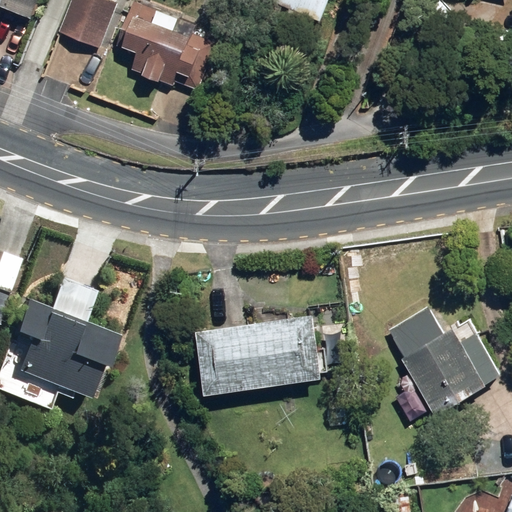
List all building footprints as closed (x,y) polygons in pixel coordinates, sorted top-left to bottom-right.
[(7,6),(40,20),(48,0),(0,0),(0,18),(1,19),(7,6)] [(75,0),(63,32),(105,48),(123,3),(115,0),(75,0)] [(307,13),(325,21),(335,0),(278,0),(295,7),(293,13),(305,18),(307,13)] [(180,82),(202,90),(221,44),(200,35),(199,39),(196,38),(201,26),(139,2),(122,47),(129,50),(130,47),(144,53),(137,70),(178,86),(180,82)] [(0,321),(24,255),(4,248),(0,259),(0,321)] [(22,362),(94,390),(107,354),(113,356),(123,328),(88,314),(99,285),(64,272),(53,302),(31,294),(21,320),(36,326),(22,362)] [(204,324),(214,386),(331,369),(328,343),(338,341),(336,324),(326,326),(323,307),(204,324)] [(440,315),(402,339),(410,351),(407,353),(420,374),(409,381),(422,400),(432,394),(443,410),(509,369),(482,327),(479,329),(471,318),(460,325),(459,323),(449,329),(440,315)] [(338,371),(340,389),(352,387),(348,369),(338,371)] [(332,406),(333,422),(349,422),(348,406),(332,406)] [(388,465),(390,478),(407,476),(405,463),(388,465)] [(396,495),(397,510),(415,508),(414,493),(396,495)]
